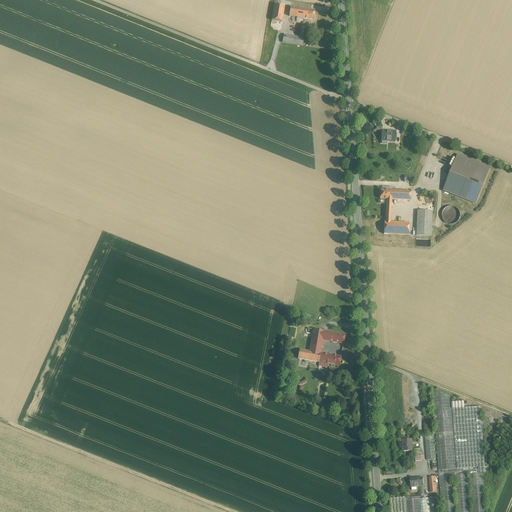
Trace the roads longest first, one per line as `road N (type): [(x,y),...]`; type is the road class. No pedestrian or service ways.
road 1 (tertiary): [(380,511),(340,0)]
road 2 (track): [(511,165),(93,0)]
